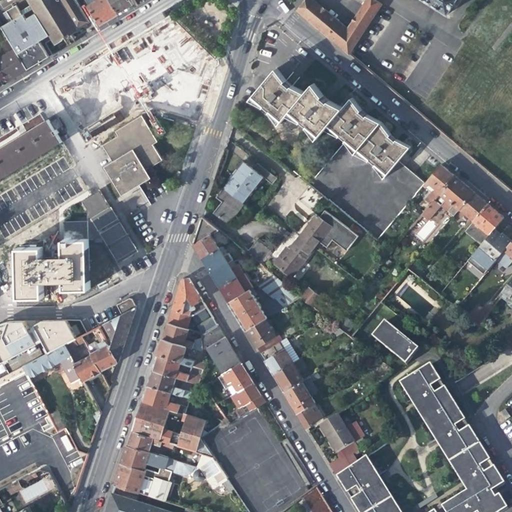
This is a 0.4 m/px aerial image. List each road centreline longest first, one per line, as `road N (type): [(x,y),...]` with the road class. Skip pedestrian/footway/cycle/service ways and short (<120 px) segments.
road 1 (residential): [(345,511),(176,238)]
road 2 (residential): [(511,206),(266,0)]
road 3 (secondary): [(167,268),(87,511)]
road 4 (secondary): [(251,0),(176,238)]
road 5 (residential): [(0,102),(173,0)]
road 6 (residential): [(167,268),(87,306),(0,312)]
